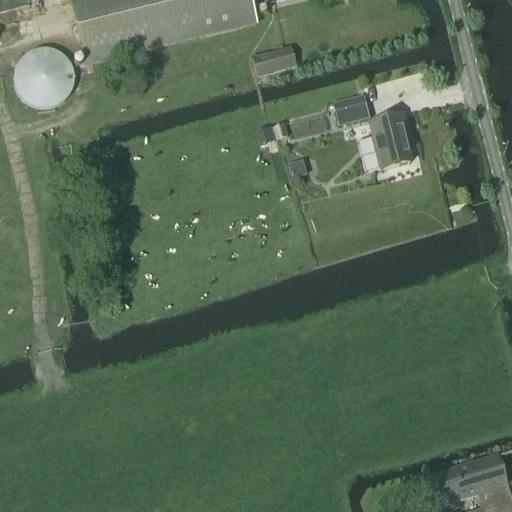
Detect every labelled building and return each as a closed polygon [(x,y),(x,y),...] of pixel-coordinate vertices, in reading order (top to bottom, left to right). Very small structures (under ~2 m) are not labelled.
[(249,0),(68,0),(85,68),(255,27),(249,0)] [(30,50),(22,56),(17,65),(16,70),(15,81),(19,91),(26,99),(36,105),(47,106),(58,103),(67,97),(73,87),(75,76),(73,65),(67,56),(59,50),(50,47),(40,47),(30,50)] [(257,80),(296,70),(290,49),(252,59),(257,80)] [(363,98),(332,106),(335,117),(338,130),(369,122),(366,109),(363,98)] [(381,173),(410,165),(403,138),(406,137),(401,118),(369,126),(381,173)] [(498,457),(426,480),(436,511),(477,498),(481,511),(478,511),(511,511),(511,504),(510,497),(504,499),(501,490),(507,488),(507,487),(503,488),(495,460),(499,459),(498,457)]
